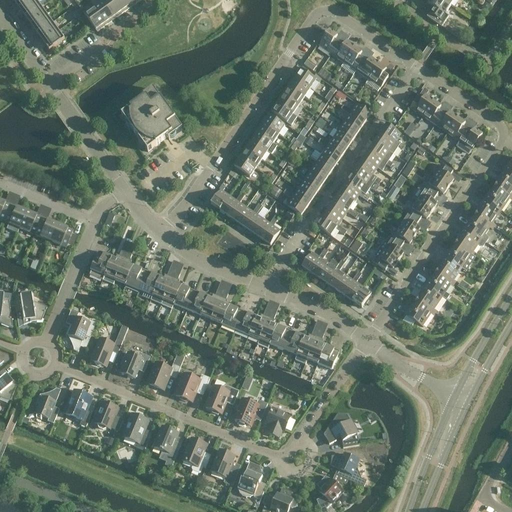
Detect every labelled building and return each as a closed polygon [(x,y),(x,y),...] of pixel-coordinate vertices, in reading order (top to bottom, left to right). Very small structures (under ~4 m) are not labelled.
[(31,0),(13,0),(13,1),(19,9),(31,0)] [(35,0),(31,0),(19,9),(25,18),(40,6),(35,0)] [(92,7),(106,26),(115,19),(101,0),(92,7)] [(101,0),(115,19),(124,13),(114,0),(101,0)] [(114,0),(124,13),(132,6),(127,0),(114,0)] [(441,27),(444,23),(449,17),(445,14),(451,6),(442,0),(428,0),(427,3),(433,7),(429,13),(432,15),(429,19),(441,27)] [(25,18),(31,26),(46,15),(40,6),(25,18)] [(83,13),(97,32),(106,26),(92,7),(83,13)] [(31,26),(37,34),(52,23),(46,15),(31,26)] [(37,34),(43,43),(58,31),(52,23),(37,34)] [(49,51),(65,40),(58,31),(43,43),(49,51)] [(331,55),(339,43),(335,40),(338,37),(329,31),(319,46),(331,55)] [(344,63),(354,48),(346,42),(344,46),(339,43),(331,55),(344,63)] [(356,72),(364,60),(360,57),(362,54),(354,48),(344,63),(356,72)] [(364,60),(356,72),(368,80),(378,65),(371,59),(368,63),(364,60)] [(304,65),(313,72),(316,67),(307,60),(304,65)] [(378,65),(368,80),(381,89),(389,77),(384,74),(386,70),(378,65)] [(308,75),(306,74),(308,72),(303,68),(301,71),(300,70),(294,79),(310,89),(314,92),(321,81),(309,73),(308,75)] [(332,83),(336,77),(322,68),(318,75),(332,83)] [(289,87),(304,98),(310,89),(294,79),(289,87)] [(283,96),(299,106),(304,98),(289,87),(283,96)] [(148,152),(163,141),(167,138),(169,140),(182,131),(153,90),(139,100),(141,102),(121,116),(148,152)] [(338,92),(332,101),(335,103),(342,94),(338,92)] [(277,104),(293,115),(299,106),(283,96),(277,104)] [(423,117),(433,102),(425,96),(423,100),(418,97),(410,109),(423,117)] [(433,102),(423,117),(435,126),(443,114),(439,111),(441,107),(433,102)] [(293,115),(277,104),(271,113),(287,124),(293,115)] [(371,114),(356,105),(352,111),(347,109),(345,112),(349,115),(350,113),(365,123),(371,114)] [(350,113),(349,115),(345,122),(359,132),(365,123),(350,113)] [(443,114),(435,126),(447,134),(457,119),(449,113),(447,117),(443,114)] [(263,125),(279,135),(285,127),(269,116),(263,125)] [(457,119),(447,134),(459,142),(467,131),(463,128),(465,124),(457,119)] [(339,130),(353,140),(359,132),(345,122),(340,128),(336,125),(333,129),(338,132),(339,130)] [(405,132),(412,136),(419,127),(412,122),(405,132)] [(257,133),(273,144),(279,135),(263,125),(257,133)] [(401,135),(386,125),(380,134),(395,144),(396,142),(401,135)] [(339,130),(338,132),(333,139),(347,148),(353,140),(339,130)] [(467,131),(459,142),(472,151),(482,136),(474,130),(471,134),(467,131)] [(257,133),(252,142),(267,152),(271,155),(277,147),(273,144),(257,133)] [(395,144),(380,134),(375,142),(393,155),(398,148),(400,145),(396,142),(395,144)] [(324,142),(322,146),(326,149),(327,147),(342,157),(347,148),(333,139),(329,145),(324,142)] [(246,150),(261,161),(267,152),(252,142),(246,150)] [(375,142),(369,151),(384,161),(385,159),(389,162),(393,155),(375,142)] [(321,155),(336,165),(342,157),(327,147),(326,149),(321,155)] [(240,158),(256,169),(261,161),(246,150),(240,158)] [(369,151),(363,159),(378,169),(382,172),(386,165),(389,162),(385,159),(384,161),(369,151)] [(313,159),(310,163),(314,166),(316,164),(330,174),(336,165),(321,155),(317,162),(313,159)] [(256,169),(240,158),(234,167),(250,178),(256,169)] [(363,159),(357,168),(372,178),(373,176),(378,169),(363,159)] [(410,161),(403,173),(408,177),(416,165),(410,161)] [(310,172),(324,182),(330,174),(316,164),(314,166),(310,172)] [(433,178),(448,188),(454,180),(450,178),(453,173),(442,165),(433,178)] [(357,168),(352,176),(370,189),(375,182),(377,178),(373,176),(372,178),(357,168)] [(495,187),(511,198),(511,176),(504,171),(500,177),(501,178),(495,187)] [(229,175),(233,178),(239,182),(242,179),(235,175),(231,172),(229,175)] [(301,176),(299,180),(303,183),(304,181),(319,190),(324,182),(310,172),(305,179),(301,176)] [(352,176),(346,184),(361,195),(362,193),(366,196),(370,189),(352,176)] [(448,188),(433,178),(425,190),(436,198),(439,194),(443,196),(448,188)] [(298,189),(313,199),(319,190),(304,181),(303,183),(298,189)] [(241,192),(244,193),(249,186),(246,184),(241,192)] [(340,193),(355,203),(359,197),(363,199),(366,196),(362,193),(361,195),(346,184),(340,193)] [(386,199),(392,203),(400,191),(394,187),(388,195),(387,197),(386,199)] [(484,200),(501,212),(509,200),(511,202),(511,201),(511,198),(495,187),(489,196),(488,195),(484,200)] [(290,193),(287,197),(291,199),(293,198),(307,207),(313,199),(298,189),(294,196),(290,193)] [(211,205),(219,211),(229,197),(220,190),(211,205)] [(416,202),(432,213),(437,205),(433,202),(436,198),(425,190),(416,202)] [(355,203),(340,193),(334,201),(349,212),(350,210),(355,203)] [(238,202),(236,201),(229,197),(219,211),(228,217),(238,202)] [(286,207),(301,216),(307,207),(293,198),(291,199),(286,207)] [(476,215),(494,228),(496,226),(493,224),(501,212),(484,200),(480,205),(482,206),(476,215)] [(0,201),(0,221),(3,222),(10,205),(0,201)] [(329,210),(343,220),(348,213),(351,216),(354,212),(350,210),(349,212),(334,201),(329,210)] [(240,204),(238,202),(228,217),(236,222),(246,208),(240,204)] [(408,215),(420,223),(422,218),(426,221),(432,213),(416,202),(408,215)] [(10,205),(3,222),(8,225),(6,229),(17,234),(19,229),(26,212),(10,205)] [(255,214),(253,213),(246,208),(236,222),(245,228),(255,214)] [(343,220),(329,210),(323,218),(338,228),(339,227),(343,220)] [(26,212),(19,229),(34,235),(41,218),(26,212)] [(256,215),(255,214),(245,228),(253,234),(263,220),(256,215)] [(399,227),(415,238),(420,229),(417,227),(420,223),(408,215),(399,227)] [(494,228),(476,215),(469,224),(467,223),(464,228),(485,243),(488,239),(488,237),(485,235),(489,229),(492,231),(494,228)] [(41,218),(34,235),(50,242),(57,225),(41,218)] [(338,228),(323,218),(317,227),(331,238),(336,230),(340,233),(342,229),(339,227),(338,228)] [(271,225),(269,224),(263,220),(253,234),(261,240),(271,225)] [(57,225),(50,242),(66,248),(73,231),(57,225)] [(273,227),(271,225),(261,240),(270,246),(280,231),(273,227)] [(391,239),(403,247),(406,243),(409,246),(415,238),(399,227),(391,239)] [(456,244),(474,257),(476,254),(473,252),(478,246),(481,248),(483,247),(485,243),(464,228),(460,234),(462,235),(456,244)] [(403,247),(391,239),(390,240),(388,239),(385,243),(383,242),(379,249),(398,262),(403,254),(400,251),(403,247)] [(350,250),(356,254),(362,245),(356,241),(350,250)] [(444,257),(462,269),(470,257),(473,259),(474,257),(456,244),(450,253),(448,251),(444,257)] [(398,262),(379,249),(373,256),(375,257),(372,262),(386,272),(389,267),(393,270),(398,262)] [(112,258),(103,281),(113,285),(115,281),(126,253),(121,251),(118,260),(112,258)] [(103,281),(112,258),(98,252),(91,271),(89,275),(103,281)] [(125,285),(133,266),(128,264),(132,255),(126,253),(115,281),(125,285)] [(320,259),(319,258),(312,253),(302,267),(311,273),(320,259)] [(311,273),(319,279),(329,265),(322,260),(325,256),(321,254),(319,258),(320,259),(311,273)] [(436,273),(455,285),(456,283),(453,281),(462,269),(444,257),(440,262),(442,264),(436,273)] [(332,260),(329,265),(319,279),(327,285),(337,270),(335,269),(338,265),(332,260)] [(336,291),(346,276),(339,272),(342,268),(338,265),(335,269),(337,270),(327,285),(336,291)] [(133,266),(125,285),(139,291),(147,272),(133,266)] [(166,280),(160,277),(151,301),(161,305),(175,273),(169,271),(166,280)] [(147,272),(139,291),(144,293),(142,297),(151,301),(160,277),(147,272)] [(173,305),(181,286),(176,284),(180,275),(175,273),(161,305),(172,310),(173,305)] [(450,286),(453,288),(455,285),(436,273),(430,282),(428,280),(424,286),(442,298),(446,300),(450,296),(445,293),(450,286)] [(346,276),(336,291),(344,296),(354,282),(352,281),(346,276)] [(353,302),(362,288),(356,283),(359,279),(355,277),(352,281),(354,282),(344,296),(353,302)] [(181,286),(173,305),(187,311),(195,292),(181,286)] [(417,302),(435,314),(437,311),(434,309),(442,298),(424,286),(421,291),(423,292),(417,302)] [(362,288),(353,302),(362,308),(371,294),(362,288)] [(208,297),(200,316),(211,320),(223,293),(217,290),(214,300),(208,297)] [(195,292),(187,311),(200,316),(208,297),(195,292)] [(34,322),(37,322),(41,322),(46,308),(32,302),(31,295),(20,296),(19,293),(13,294),(16,313),(21,312),(23,321),(34,320),(34,322)] [(223,293),(211,320),(222,325),(229,306),(224,304),(228,295),(223,293)] [(8,301),(2,301),(3,295),(0,294),(0,323),(12,329),(12,328),(8,301)] [(406,316),(403,321),(411,327),(415,322),(422,327),(430,314),(433,317),(435,314),(417,302),(411,310),(408,309),(405,315),(406,316)] [(229,306),(222,325),(235,330),(243,312),(229,306)] [(256,317),(249,336),(259,340),(271,312),(265,310),(262,319),(256,317)] [(71,311),(66,324),(70,326),(66,335),(68,338),(70,341),(72,345),(73,348),(74,351),(78,353),(85,336),(90,339),(96,324),(90,322),(89,324),(77,319),(78,315),(71,311)] [(243,312),(235,330),(249,336),(256,317),(243,312)] [(268,349),(270,345),(277,326),(272,324),(276,315),(271,312),(259,340),(257,345),(268,349)] [(277,326),(270,345),(283,350),(291,331),(277,326)] [(305,365),(307,360),(319,332),(314,330),(310,339),(304,337),(297,356),(295,361),(305,365)] [(291,331),(283,350),(297,356),(304,337),(291,331)] [(319,332),(307,360),(318,365),(326,346),(320,344),(324,334),(319,332)] [(114,345),(100,339),(91,361),(106,367),(112,352),(117,355),(122,343),(116,341),(114,345)] [(326,346),(318,365),(332,370),(339,351),(326,346)] [(138,369),(140,368),(145,370),(150,358),(139,353),(138,355),(135,357),(128,354),(120,373),(134,379),(138,369)] [(163,391),(169,376),(176,379),(180,368),(173,365),(171,370),(156,364),(148,385),(163,391)] [(191,403),(195,393),(203,396),(210,379),(202,376),(200,381),(184,375),(181,381),(180,380),(178,387),(179,387),(175,396),(191,403)] [(14,385),(12,384),(11,385),(4,377),(0,379),(0,397),(10,402),(16,387),(14,385)] [(223,391),(214,387),(205,408),(213,411),(212,413),(218,416),(218,414),(221,415),(225,403),(233,406),(239,392),(226,386),(224,387),(223,391)] [(37,404),(40,405),(36,415),(48,420),(47,422),(53,424),(59,410),(54,408),(61,391),(56,389),(53,391),(50,393),(47,394),(44,395),(40,395),(37,404)] [(81,421),(79,426),(86,428),(92,414),(86,411),(91,398),(75,391),(71,400),(70,400),(68,406),(69,406),(65,415),(81,421)] [(258,401),(256,405),(242,399),(234,420),(238,422),(238,423),(239,425),(243,427),(246,426),(246,425),(251,427),(253,421),(255,420),(260,422),(267,405),(258,401)] [(115,416),(118,409),(103,403),(94,423),(98,425),(98,426),(99,428),(103,430),(105,429),(106,428),(118,433),(123,420),(115,416)] [(272,409),(266,424),(270,426),(267,434),(278,438),(282,431),(284,432),(291,416),(272,409)] [(138,444),(136,448),(144,452),(150,437),(143,434),(148,421),(143,419),(144,417),(138,415),(137,417),(132,415),(122,438),(138,444)] [(337,415),(324,435),(325,436),(325,438),(327,440),(327,441),(328,443),(329,445),(335,440),(336,437),(341,435),(343,442),(342,442),(343,449),(359,446),(357,434),(347,415),(337,415)] [(163,427),(154,448),(161,450),(160,451),(162,452),(159,460),(166,463),(165,466),(171,468),(171,469),(174,462),(181,445),(174,442),(178,434),(163,427)] [(201,473),(202,468),(205,469),(210,456),(203,453),(203,452),(202,452),(204,451),(206,445),(192,439),(182,462),(193,466),(191,469),(192,471),(198,474),(201,473)] [(225,478),(224,483),(232,487),(239,469),(232,466),(235,457),(219,451),(211,472),(225,478)] [(357,470),(355,469),(359,461),(344,455),(343,456),(342,455),(331,457),(331,459),(331,462),(331,464),(330,466),(337,469),(335,475),(364,488),(367,482),(361,479),(357,470)] [(260,483),(262,477),(260,467),(249,463),(242,480),(241,480),(237,490),(238,490),(239,494),(242,497),(246,498),(250,498),(253,496),(254,496),(254,498),(261,501),(267,486),(260,483)] [(320,511),(327,511),(327,509),(343,492),(337,486),(338,483),(325,477),(322,480),(319,483),(323,487),(319,492),(324,497),(322,498),(316,501),(320,511)] [(292,493),(289,492),(285,490),(283,497),(277,494),(275,497),(269,495),(262,511),(270,511),(271,511),(273,511),(287,511),(289,508),(292,509),(297,507),(292,493)]
